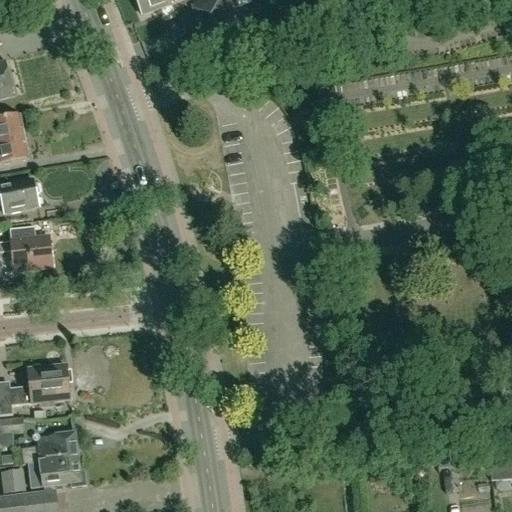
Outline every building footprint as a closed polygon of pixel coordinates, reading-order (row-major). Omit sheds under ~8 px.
[(135,0),(142,16),(171,5),(170,1),(173,0),(135,0)] [(226,25),(216,0),(204,0),(192,5),(203,34),(200,35),(208,54),(236,43),(228,24),(226,25)] [(0,100),(14,97),(5,63),(0,64),(0,100)] [(0,144),(24,140),(20,118),(0,121),(0,144)] [(24,140),(0,144),(0,166),(28,161),(24,140)] [(39,195),(37,186),(33,185),(32,182),(0,188),(0,204),(1,204),(3,216),(38,209),(35,196),(39,195)] [(0,254),(11,253),(13,274),(52,270),(49,239),(35,241),(34,229),(9,232),(11,243),(0,244),(0,240),(3,241),(2,232),(0,232),(0,254)] [(10,404),(0,404),(0,418),(12,418),(11,409),(40,406),(54,405),(70,403),(66,369),(42,371),(42,369),(39,367),(33,368),(31,370),(31,372),(27,372),(29,389),(9,391),(10,404)] [(0,437),(24,435),(22,420),(0,421),(0,437)] [(61,468),(78,466),(74,435),(38,439),(38,438),(38,437),(37,436),(36,436),(34,436),(33,437),(32,438),(32,439),(32,440),(33,441),(33,442),(35,443),(36,443),(37,449),(20,451),(22,466),(27,466),(27,467),(61,463),(61,468)] [(511,454),(491,455),(491,476),(495,482),(496,491),(500,494),(510,493),(511,490),(511,454)] [(61,463),(27,467),(30,490),(71,486),(71,490),(86,489),(85,473),(78,473),(78,466),(61,468),(61,463)] [(4,496),(25,493),(22,471),(1,474),(4,496)] [(57,511),(56,493),(0,499),(0,511),(57,511)]
